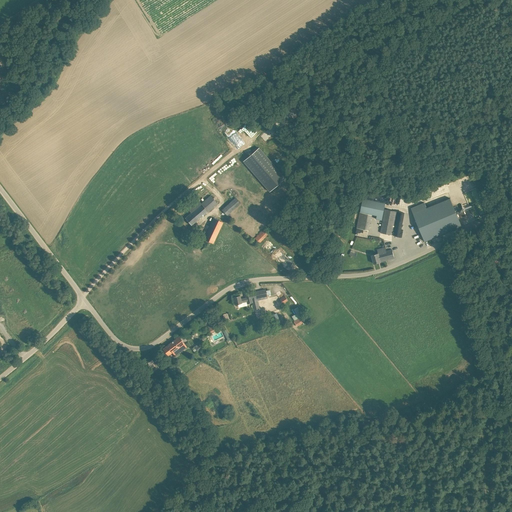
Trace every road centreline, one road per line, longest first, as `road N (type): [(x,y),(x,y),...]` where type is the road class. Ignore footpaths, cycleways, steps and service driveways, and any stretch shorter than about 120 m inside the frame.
road 1 (unclassified): [(84,300),(121,343),(147,348),(241,282),(377,272),(511,213)]
road 2 (track): [(511,350),(414,403),(197,454),(157,511)]
road 3 (unclassified): [(82,297),(202,180)]
road 4 (track): [(490,511),(480,367)]
road 5 (unclassified): [(82,297),(0,189)]
road 6 (track): [(443,242),(480,367)]
